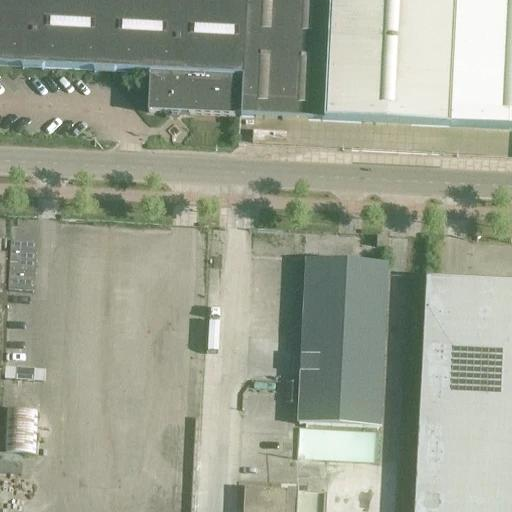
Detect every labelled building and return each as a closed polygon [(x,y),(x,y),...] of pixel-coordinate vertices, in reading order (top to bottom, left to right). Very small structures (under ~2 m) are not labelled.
[(511,0),(0,0),(0,68),(150,75),(148,114),(170,116),(172,118),(178,118),(180,116),(235,119),(235,117),(241,117),(241,119),(511,132),(511,0)] [(387,267),(386,267),(307,263),(299,426),(378,430),(387,267)] [(483,349),(486,283),(426,280),(423,346),(483,349)] [(511,511),(511,284),(486,283),(483,349),(423,346),(414,511),(511,511)] [(61,428),(61,410),(50,410),(49,428),(61,428)] [(5,455),(24,456),(35,457),(37,412),(7,411),(5,455)] [(381,460),(379,431),(301,434),(302,463),(381,460)] [(244,490),(243,511),(286,511),(287,492),(244,490)]
